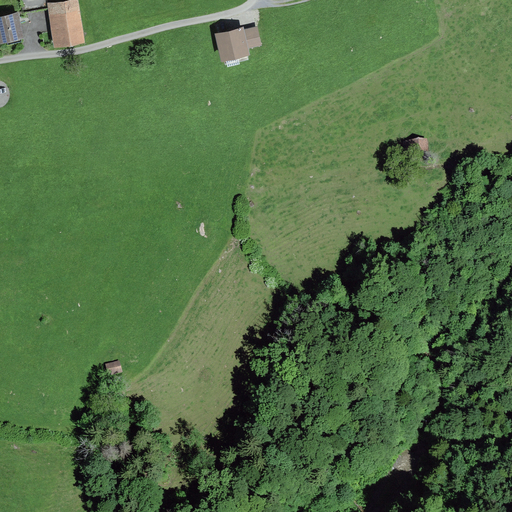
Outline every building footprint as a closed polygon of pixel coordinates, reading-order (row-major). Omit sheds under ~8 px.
[(78,0),(53,0),(47,1),(54,43),(85,38),(78,0)] [(18,8),(0,11),(0,37),(24,33),(18,8)] [(242,27),(218,33),(224,56),(246,51),(245,46),(260,42),(256,27),(243,30),(242,27)] [(429,143),(415,143),(415,161),(429,162),(429,143)] [(117,363),(104,366),(107,380),(120,378),(117,363)]
